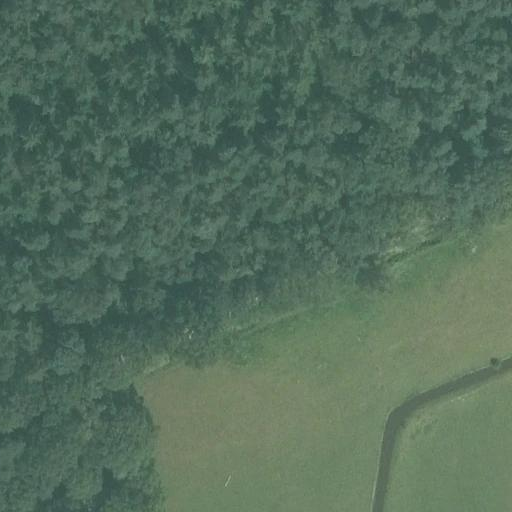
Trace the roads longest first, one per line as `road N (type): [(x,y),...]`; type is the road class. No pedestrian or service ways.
road 1 (unclassified): [(0,423),(511,185)]
road 2 (track): [(121,367),(157,478),(147,511)]
